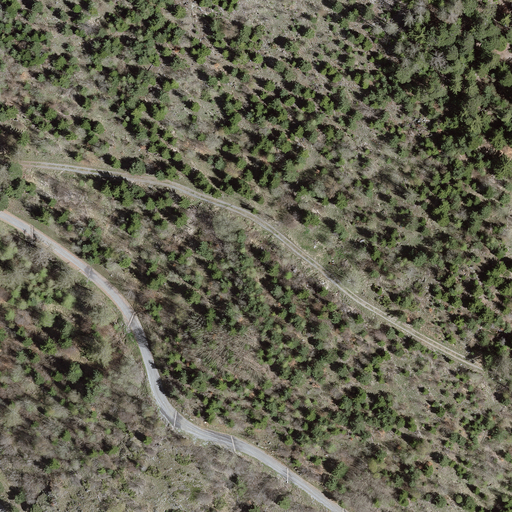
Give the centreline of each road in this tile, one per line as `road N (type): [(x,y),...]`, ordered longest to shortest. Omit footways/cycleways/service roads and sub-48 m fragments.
road 1 (track): [(0,162),(189,191),(271,231),(392,322),(511,376)]
road 2 (track): [(0,216),(115,297),(134,323),(162,405),(178,422),(279,468),(337,511)]
